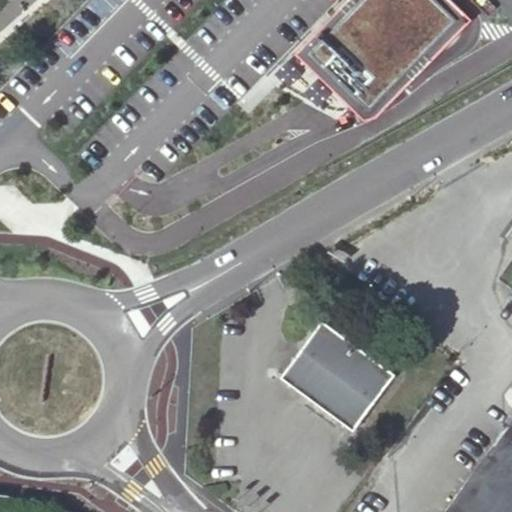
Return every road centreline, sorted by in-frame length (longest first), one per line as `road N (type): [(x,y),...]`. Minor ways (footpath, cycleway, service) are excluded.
road 1 (residential): [(511,110),(202,286)]
road 2 (residential): [(126,379),(202,286)]
